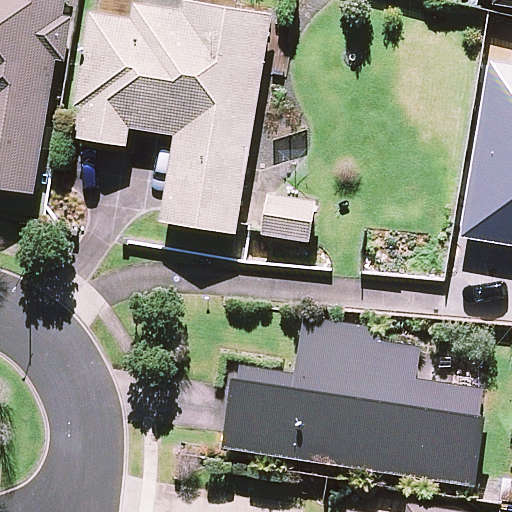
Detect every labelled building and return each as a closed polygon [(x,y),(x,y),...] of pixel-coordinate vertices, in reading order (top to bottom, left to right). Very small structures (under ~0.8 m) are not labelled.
[(0,0),(0,188),(38,194),(58,65),(69,66),(76,20),(64,18),(67,0),(0,0)] [(187,10),(126,0),(100,0),(78,139),(131,147),(134,128),(181,136),(166,223),(239,235),(275,17),(188,3),(187,10)] [(511,0),(493,0),(501,1),(499,8),(511,10),(511,0)] [(319,202),(268,197),(264,236),(315,241),(319,202)] [(388,334),(308,322),(298,389),(239,380),(229,449),(479,487),(493,391),(419,380),(424,348),(387,343),(388,334)]
